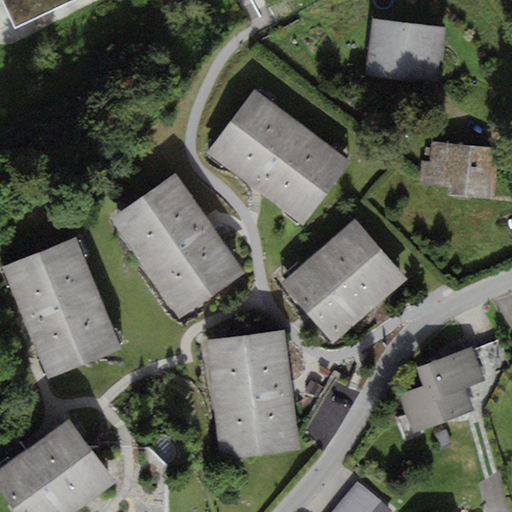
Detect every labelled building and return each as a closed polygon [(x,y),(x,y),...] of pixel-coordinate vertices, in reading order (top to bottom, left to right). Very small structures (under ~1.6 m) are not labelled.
[(0,0),(0,74),(27,54),(196,0),(0,0)] [(249,0),(259,20),(265,17),(299,0),(249,0)] [(449,32),(373,22),(366,79),(442,88),(449,32)] [(255,87),(205,151),(249,185),(303,226),(353,162),(255,87)] [(500,147),(426,140),(421,196),(495,203),(500,147)] [(181,315),(247,269),(212,223),(176,174),(110,218),(181,315)] [(356,219),(282,285),(304,310),(336,346),(410,280),(356,219)] [(122,344),(73,231),(0,262),(0,264),(24,320),(48,376),(122,344)] [(286,331),(206,340),(221,461),(301,451),(293,389),(286,331)] [(487,384),(473,349),(443,360),(415,371),(422,388),(399,397),(406,417),(398,420),(408,444),(478,417),(468,391),(487,384)] [(89,449),(66,417),(35,439),(0,464),(0,489),(16,511),(72,511),(113,483),(89,449)] [(390,511),(392,510),(358,485),(337,511),(390,511)]
